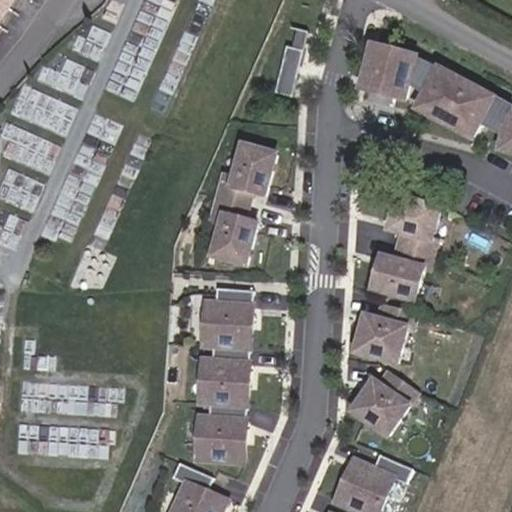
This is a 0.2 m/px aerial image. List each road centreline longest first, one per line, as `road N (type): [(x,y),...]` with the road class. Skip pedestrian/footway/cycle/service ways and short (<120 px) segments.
road 1 (residential): [(273,511),(318,411),(331,127)]
road 2 (residential): [(331,127),(462,161),(511,188)]
road 3 (residential): [(331,127),(358,0)]
road 4 (residential): [(511,56),(401,0)]
